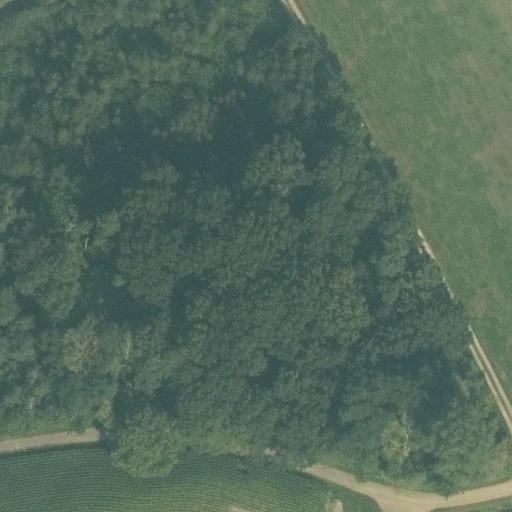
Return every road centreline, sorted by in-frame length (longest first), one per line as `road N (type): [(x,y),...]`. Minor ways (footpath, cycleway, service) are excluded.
road 1 (unclassified): [(511,495),(410,511),(333,475),(129,438),(0,457)]
road 2 (track): [(511,420),(292,0)]
